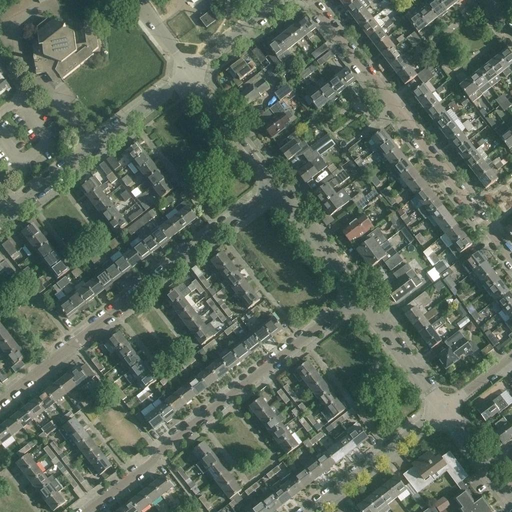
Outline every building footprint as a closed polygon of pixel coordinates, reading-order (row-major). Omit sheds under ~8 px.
[(358,0),(339,0),(346,10),(358,0)] [(351,15),(354,19),(366,9),(370,6),(365,0),(358,0),(346,10),(344,11),(348,17),(351,15)] [(427,3),(429,5),(439,18),(442,15),(443,17),(449,13),(448,11),(439,0),(427,0),(425,1),(427,3)] [(454,0),(439,0),(448,11),(457,3),(454,0)] [(373,10),(375,8),(379,5),(375,1),(370,6),(373,10)] [(429,26),(439,18),(429,5),(427,3),(417,10),(419,13),(429,26)] [(374,19),(366,9),(354,19),(361,29),(374,19)] [(200,19),(200,20),(207,28),(218,20),(211,11),(200,19)] [(419,33),(424,30),(426,32),(431,28),(429,26),(419,13),(409,21),(419,33)] [(366,35),(368,38),(381,28),(385,25),(391,21),(388,17),(382,21),(378,16),(374,19),(361,29),(359,31),(363,36),(366,35)] [(317,28),(308,17),(298,24),(307,36),(309,39),(314,36),(311,33),(317,28)] [(60,78),(62,81),(94,56),(92,54),(98,49),(95,21),(84,22),(87,44),(77,45),(75,34),(65,30),(66,27),(49,20),(38,29),(39,41),(32,42),(36,76),(46,74),(49,74),(56,82),(60,78)] [(394,25),(391,21),(385,25),(388,29),(394,25)] [(297,44),(307,36),(298,24),(288,32),(297,44)] [(388,38),(381,28),(368,38),(376,48),(388,38)] [(288,32),(279,39),(288,51),(297,44),(288,32)] [(411,36),(415,42),(419,39),(415,33),(411,36)] [(406,40),(402,36),(397,41),(400,45),(406,40)] [(388,38),(376,48),(383,56),(383,57),(396,47),(388,38)] [(292,56),(288,51),(279,39),(274,42),(273,40),(267,44),(270,48),(265,52),(277,68),(282,64),(292,56)] [(329,50),(325,44),(318,50),(322,55),(329,50)] [(396,47),(383,57),(387,61),(385,63),(388,68),(403,56),(396,47)] [(258,48),(253,52),(262,63),(267,60),(264,56),(258,48)] [(511,54),(508,49),(499,56),(498,57),(508,69),(511,74),(511,73),(511,54)] [(322,55),(318,50),(312,55),(316,60),(322,55)] [(328,62),(335,57),(331,52),(324,57),(328,62)] [(423,56),(420,52),(411,59),(414,63),(423,56)] [(411,66),(403,56),(388,68),(392,73),(395,72),(398,76),(411,66)] [(324,57),(318,62),(322,67),(328,62),(324,57)] [(511,74),(508,69),(498,57),(489,64),(499,77),(503,73),(507,79),(511,75),(511,74)] [(248,65),(243,59),(226,72),(227,73),(229,71),(235,79),(233,81),(238,88),(243,84),(241,81),(256,69),(251,62),(248,65)] [(489,64),(479,72),(489,84),(492,88),(501,80),(498,77),(499,77),(489,64)] [(405,86),(418,76),(411,66),(398,76),(405,86)] [(424,71),(418,76),(421,80),(431,73),(428,68),(424,71)] [(335,72),(339,77),(348,89),(357,81),(348,69),(343,74),(339,69),(335,72)] [(492,88),(489,84),(479,72),(470,79),(479,92),(482,95),(492,88)] [(435,77),(431,73),(421,80),(425,85),(431,80),(435,77)] [(0,95),(10,88),(0,74),(0,95)] [(329,84),(338,96),(348,89),(339,77),(329,84)] [(253,86),(239,96),(248,107),(261,96),(260,95),(270,88),(263,79),(254,87),(253,86)] [(482,95),(479,92),(470,79),(460,86),(473,103),(483,96),(482,95)] [(329,84),(319,91),(329,103),(333,100),(334,102),(339,98),(338,96),(329,84)] [(288,96),(293,92),(287,85),(275,94),(280,101),(288,96)] [(432,94),(425,85),(412,94),(420,104),(432,94)] [(319,111),(329,103),(319,91),(316,86),(306,94),(319,111)] [(436,91),(439,95),(445,91),(442,87),(436,91)] [(432,94),(420,104),(424,109),(427,114),(440,104),(432,94)] [(500,98),(504,104),(508,101),(504,95),(500,98)] [(469,103),(466,98),(460,103),(464,107),(469,103)] [(504,104),(500,98),(496,101),(500,107),(504,104)] [(451,110),(457,106),(454,102),(448,106),(451,110)] [(289,112),(285,115),(282,110),(284,109),(280,103),(271,110),(277,118),(264,128),(272,139),(285,129),(284,127),(290,122),(290,121),(294,118),(289,112)] [(427,114),(435,123),(447,113),(440,104),(427,114)] [(454,123),(447,113),(435,123),(442,133),(454,123)] [(462,132),(454,123),(442,133),(449,142),(462,132)] [(497,134),(510,151),(511,149),(511,133),(510,131),(505,134),(502,130),(497,134)] [(391,141),(384,131),(375,137),(372,140),(376,145),(370,149),(373,154),(379,149),(380,150),(391,141)] [(289,162),(302,152),(307,159),(316,152),(332,140),(327,134),(309,147),(301,136),(301,134),(299,134),(298,132),(291,137),(279,146),(282,151),(282,152),(289,162)] [(469,142),(462,132),(449,142),(457,151),(469,142)] [(332,140),(316,152),(307,159),(310,164),(320,157),(336,145),(332,140)] [(477,144),(480,148),(486,143),(483,140),(477,144)] [(386,159),(387,159),(399,150),(391,141),(380,150),(382,153),(379,156),(383,161),(386,159)] [(469,142),(457,151),(464,161),(477,151),(469,142)] [(126,153),(133,162),(145,153),(138,144),(126,153)] [(406,160),(399,150),(387,159),(391,164),(386,168),(390,172),(394,169),(406,160)] [(484,161),(477,151),(464,161),(471,171),(484,161)] [(152,162),(145,153),(133,162),(141,172),(152,162)] [(113,156),(107,161),(118,175),(124,170),(113,156)] [(320,157),(310,164),(298,174),(306,184),(307,184),(308,185),(313,181),(312,179),(318,175),(328,168),(324,162),(320,157)] [(359,166),(364,163),(360,158),(355,162),(359,166)] [(492,163),(495,167),(501,162),(498,159),(492,163)] [(413,169),(406,160),(394,169),(390,172),(398,181),(402,178),(413,169)] [(484,161),(471,171),(479,180),(491,170),(484,161)] [(107,178),(109,181),(115,176),(104,162),(99,166),(108,177),(107,178)] [(159,172),(152,162),(141,172),(148,181),(159,172)] [(351,162),(343,168),(348,174),(356,168),(351,162)] [(504,166),(501,162),(495,167),(498,171),(504,166)] [(336,180),(345,172),(342,167),(332,175),(336,180)] [(413,169),(402,178),(409,188),(421,179),(413,169)] [(499,180),(491,170),(479,180),(486,190),(499,180)] [(166,181),(159,172),(148,181),(155,190),(166,181)] [(112,185),(118,180),(115,176),(109,181),(112,185)] [(122,181),(125,184),(131,179),(128,176),(122,181)] [(80,188),(88,198),(99,188),(102,186),(95,177),(80,188)] [(134,183),(131,179),(125,184),(127,187),(134,183)] [(428,188),(421,179),(409,188),(416,197),(428,188)] [(166,181),(155,190),(162,199),(174,190),(166,181)] [(315,196),(323,206),(336,196),(332,191),(338,186),(334,181),(315,196)] [(107,198),(99,188),(88,198),(95,207),(107,198)] [(435,198),(428,188),(416,197),(424,207),(435,198)] [(344,190),(336,196),(323,206),(330,217),(352,200),(344,190)] [(366,198),(356,205),(360,211),(380,196),(376,191),(366,198)] [(136,199),(139,202),(145,198),(142,194),(136,199)] [(356,205),(366,198),(362,194),(352,201),(356,205)] [(126,203),(132,199),(130,195),(124,200),(126,203)] [(390,204),(394,200),(391,195),(386,199),(390,204)] [(171,197),(167,199),(172,205),(175,202),(171,197)] [(114,207),(107,198),(95,207),(102,216),(114,207)] [(139,202),(142,206),(148,201),(145,198),(139,202)] [(424,207),(424,208),(420,211),(426,220),(428,219),(431,216),(443,207),(435,198),(424,207)] [(179,215),(188,227),(198,219),(185,203),(175,210),(179,215)] [(121,216),(114,207),(102,216),(109,226),(121,216)] [(450,217),(443,207),(431,216),(428,219),(435,229),(439,226),(450,217)] [(129,219),(132,223),(144,214),(141,210),(135,215),(135,214),(129,219)] [(170,222),(179,234),(188,227),(179,215),(175,210),(166,217),(170,222)] [(152,211),(149,213),(153,219),(157,217),(152,211)] [(388,219),(393,225),(399,220),(395,214),(388,219)] [(363,215),(342,231),(352,245),(373,229),(363,215)] [(401,218),(405,223),(410,219),(406,215),(401,218)] [(121,216),(109,226),(116,235),(128,226),(121,216)] [(439,226),(446,236),(458,227),(450,217),(439,226)] [(170,241),(179,234),(170,222),(161,229),(170,241)] [(22,234),(30,243),(41,234),(34,225),(29,228),(25,223),(16,231),(20,236),(22,234)] [(138,231),(134,225),(130,228),(135,234),(138,231)] [(465,236),(458,227),(446,236),(441,239),(448,248),(453,245),(465,236)] [(132,236),(135,234),(130,228),(127,230),(132,236)] [(166,244),(170,241),(161,229),(152,236),(161,248),(162,250),(168,245),(166,244)] [(357,251),(364,260),(380,248),(385,244),(388,242),(378,229),(366,238),(369,242),(357,251)] [(48,243),(41,234),(30,243),(25,247),(32,256),(37,252),(48,243)] [(152,255),(161,248),(152,236),(142,243),(152,255)] [(472,246),(465,236),(453,245),(448,248),(458,260),(463,256),(461,254),(472,246)] [(426,243),(423,238),(418,242),(421,246),(426,243)] [(130,246),(133,250),(142,262),(152,255),(142,243),(139,239),(130,246)] [(115,240),(112,242),(116,248),(120,245),(115,240)] [(17,253),(17,252),(9,241),(2,246),(11,258),(17,253)] [(116,248),(112,242),(110,243),(108,245),(113,251),(116,248)] [(55,252),(48,243),(37,252),(44,262),(55,252)] [(385,244),(380,248),(364,260),(371,269),(383,260),(385,264),(398,254),(393,248),(390,250),(385,244)] [(429,258),(432,261),(437,258),(430,248),(423,253),(427,259),(429,258)] [(133,269),(142,262),(133,250),(124,257),(133,269)] [(63,262),(55,252),(44,262),(51,271),(63,262)] [(219,272),(231,263),(224,253),(219,257),(216,253),(205,261),(216,275),(219,272)] [(97,254),(93,257),(98,262),(101,260),(97,254)] [(398,254),(385,264),(391,273),(405,262),(398,254)] [(466,264),(473,273),(486,263),(485,262),(486,262),(486,260),(484,257),(482,257),(482,258),(479,254),(466,264)] [(93,257),(90,259),(94,265),(98,262),(93,257)] [(129,272),(133,269),(124,257),(114,265),(124,277),(125,278),(131,274),(129,272)] [(440,262),(437,258),(432,261),(435,266),(440,262)] [(0,263),(0,276),(6,271),(10,276),(15,272),(6,261),(1,265),(0,263)] [(63,262),(51,271),(58,280),(70,271),(63,262)] [(219,272),(227,282),(238,272),(231,263),(219,272)] [(493,273),(486,263),(473,273),(481,283),(493,273)] [(440,275),(447,270),(442,264),(435,269),(440,275)] [(114,265),(105,272),(115,284),(124,277),(114,265)] [(78,268),(77,269),(75,271),(80,277),(83,274),(78,268)] [(394,280),(396,283),(387,291),(396,303),(416,289),(414,286),(421,281),(413,270),(407,275),(404,272),(394,280)] [(440,277),(441,278),(444,282),(454,274),(450,270),(440,277)] [(80,277),(75,271),(72,273),(76,279),(80,277)] [(105,272),(96,279),(105,291),(107,293),(113,288),(111,287),(115,284),(105,272)] [(234,291),(246,282),(238,272),(227,282),(221,286),(224,289),(229,285),(234,291)] [(501,282),(493,273),(481,283),(484,287),(488,292),(501,282)] [(199,279),(203,285),(207,282),(203,276),(199,279)] [(32,285),(40,295),(46,290),(43,287),(43,283),(40,279),(32,285)] [(96,279),(87,286),(96,298),(105,291),(96,279)] [(193,285),(197,290),(201,287),(196,281),(192,284),(193,285)] [(211,287),(207,282),(203,285),(207,290),(211,287)] [(234,291),(241,301),(253,291),(246,282),(234,291)] [(508,292),(501,282),(488,292),(496,302),(508,292)] [(57,285),(53,288),(58,294),(62,291),(57,285)] [(165,299),(173,309),(185,299),(184,299),(197,290),(193,285),(180,294),(177,289),(165,299)] [(87,305),(96,298),(87,286),(78,293),(87,305)] [(205,292),(201,287),(197,290),(201,295),(205,292)] [(5,297),(9,294),(4,288),(1,291),(5,297)] [(69,300),(79,312),(81,310),(83,312),(89,308),(87,305),(78,293),(75,290),(67,297),(69,300)] [(261,301),(253,291),(241,301),(249,311),(261,301)] [(496,302),(503,311),(511,304),(511,296),(508,292),(496,302)] [(425,293),(414,302),(419,308),(430,300),(425,293)] [(217,295),(213,298),(218,304),(222,301),(217,295)] [(75,317),(74,315),(79,312),(69,300),(67,297),(66,298),(63,298),(59,302),(57,304),(57,305),(58,306),(53,309),(60,318),(64,314),(69,319),(71,320),(75,317)] [(192,309),(185,299),(173,309),(180,318),(192,309)] [(211,309),(215,306),(211,300),(207,303),(211,309)] [(511,319),(511,304),(503,311),(510,321),(511,319)] [(221,308),(225,313),(229,310),(225,305),(221,308)] [(252,312),(255,316),(261,311),(258,307),(252,312)] [(406,316),(413,326),(424,318),(429,314),(425,309),(420,313),(416,308),(406,316)] [(200,319),(192,309),(180,318),(188,328),(200,319)] [(219,319),(223,316),(218,310),(214,313),(219,319)] [(234,316),(229,310),(225,313),(230,319),(234,316)] [(413,326),(421,336),(431,328),(427,322),(437,315),(433,311),(429,314),(424,318),(413,326)] [(255,316),(252,312),(246,316),(250,320),(255,316)] [(261,323),(264,327),(273,339),(284,330),(272,314),(261,323)] [(207,328),(200,319),(188,328),(195,338),(207,328)] [(470,323),(467,319),(458,326),(461,330),(470,323)] [(432,350),(442,342),(434,332),(444,324),(441,320),(431,328),(421,336),(424,339),(428,345),(432,350)] [(230,329),(234,333),(239,328),(236,324),(230,329)] [(469,331),(473,332),(477,329),(472,324),(467,328),(469,331)] [(211,325),(207,328),(195,338),(202,346),(218,334),(211,325)] [(262,347),(273,339),(264,327),(253,335),(262,347)] [(234,333),(230,329),(225,333),(228,337),(234,333)] [(13,340),(5,330),(0,334),(0,347),(1,349),(13,340)] [(243,344),(252,356),(262,347),(253,335),(250,331),(239,339),(243,344)] [(459,332),(458,333),(445,343),(449,349),(438,358),(447,369),(458,360),(457,359),(472,348),(465,339),(459,332)] [(120,334),(115,338),(111,333),(100,341),(112,356),(115,353),(127,344),(120,334)] [(499,344),(492,335),(488,338),(495,348),(499,344)] [(10,356),(20,349),(13,340),(1,349),(8,358),(10,356)] [(215,341),(209,345),(212,349),(218,345),(215,341)] [(123,362),(130,356),(135,353),(127,344),(115,353),(112,356),(110,357),(117,366),(123,362)] [(250,356),(252,356),(243,344),(232,352),(241,364),(250,356)] [(207,354),(212,349),(209,345),(203,349),(207,354)] [(481,353),(485,358),(494,351),(491,346),(481,353)] [(10,356),(8,358),(15,367),(13,369),(16,373),(26,366),(22,362),(27,358),(20,349),(10,356)] [(232,352),(221,360),(230,372),(241,364),(232,352)] [(123,362),(130,372),(142,363),(135,353),(130,356),(123,362)] [(193,357),(187,362),(191,366),(196,362),(193,357)] [(97,368),(101,364),(96,358),(92,362),(97,368)] [(219,381),(230,372),(221,360),(210,369),(219,381)] [(187,362),(182,366),(185,370),(191,366),(187,362)] [(304,381),(305,382),(316,373),(308,362),(293,374),(301,384),(304,381)] [(130,372),(138,381),(149,372),(142,363),(130,372)] [(101,364),(97,368),(101,373),(105,370),(101,364)] [(87,366),(82,370),(79,367),(68,375),(78,387),(80,391),(91,382),(90,381),(96,377),(87,366)] [(209,389),(219,381),(210,369),(199,377),(209,389)] [(148,389),(157,382),(149,372),(138,381),(145,391),(148,389)] [(324,382),(316,373),(305,382),(312,392),(324,382)] [(166,379),(169,383),(175,378),(172,374),(166,379)] [(58,384),(67,396),(78,387),(68,375),(58,384)] [(111,377),(107,381),(111,386),(115,383),(111,377)] [(199,377),(189,385),(198,397),(209,389),(199,377)] [(169,383),(166,379),(160,383),(163,387),(169,383)] [(312,392),(319,401),(331,392),(324,382),(312,392)] [(56,404),(67,396),(58,384),(47,392),(56,404)] [(187,406),(198,397),(189,385),(178,394),(187,406)] [(288,395),(292,392),(288,386),(284,389),(288,395)] [(118,387),(114,390),(119,396),(123,393),(118,387)] [(150,391),(145,395),(148,399),(153,395),(150,391)] [(282,400),(286,397),(282,391),(278,394),(282,400)] [(45,412),(56,404),(47,392),(36,401),(45,412)] [(288,395),(293,400),(297,397),(292,392),(288,395)] [(319,401),(327,410),(338,401),(331,392),(319,401)] [(127,398),(123,393),(119,396),(123,401),(127,398)] [(178,394),(167,402),(176,414),(187,406),(178,394)] [(90,404),(96,399),(93,395),(87,400),(90,404)] [(142,404),(148,399),(145,395),(139,400),(142,404)] [(491,401),(478,411),(486,422),(500,412),(498,410),(507,404),(501,396),(492,402),(491,401)] [(153,405),(157,410),(166,422),(168,424),(172,420),(171,418),(176,414),(167,402),(163,397),(159,400),(153,405)] [(290,402),(286,397),(282,400),(286,405),(290,403),(290,402)] [(25,409),(35,421),(45,412),(36,401),(33,398),(29,402),(30,405),(25,409)] [(250,408),(258,418),(270,409),(262,399),(250,408)] [(90,404),(87,400),(82,404),(85,408),(90,404)] [(346,411),(338,401),(327,410),(334,420),(346,411)] [(303,405),(299,408),(303,414),(307,411),(303,405)] [(15,417),(24,429),(35,421),(25,409),(23,406),(17,411),(19,414),(15,417)] [(277,418),(270,409),(258,418),(266,427),(277,418)] [(142,425),(148,421),(155,430),(166,422),(157,410),(146,419),(142,413),(136,417),(142,425)] [(297,419),(301,416),(296,410),(292,413),(297,419)] [(68,421),(75,416),(71,412),(65,417),(68,421)] [(310,414),(306,418),(310,423),(315,420),(310,414)] [(281,415),(277,418),(266,427),(273,437),(285,428),(281,423),(285,421),(281,415)] [(13,438),(24,429),(15,417),(4,426),(13,438)] [(68,421),(65,417),(60,421),(63,425),(68,421)] [(346,422),(343,418),(338,422),(341,426),(346,422)] [(504,418),(495,425),(499,431),(495,434),(504,444),(511,437),(511,421),(509,424),(504,418)] [(71,438),(83,429),(75,419),(59,432),(67,441),(71,438)] [(304,428),(308,425),(304,419),(304,420),(300,423),(304,428)] [(319,426),(315,420),(310,423),(315,429),(319,426)] [(335,430),(341,426),(338,422),(332,426),(335,430)] [(364,447),(363,445),(369,440),(357,424),(346,432),(350,437),(359,449),(361,449),(363,449),(364,447)] [(273,437),(280,447),(280,446),(292,437),(295,434),(288,425),(285,428),(273,437)] [(309,434),(313,431),(308,425),(304,428),(309,434)] [(0,428),(0,442),(2,446),(13,438),(4,426),(0,428)] [(44,433),(47,437),(53,433),(50,429),(44,433)] [(71,438),(79,448),(90,438),(83,429),(71,438)] [(335,441),(339,445),(348,457),(350,458),(352,457),(353,455),(353,453),(359,449),(350,437),(346,432),(335,441)] [(47,437),(44,433),(39,438),(42,442),(47,437)] [(322,434),(316,438),(319,442),(325,438),(322,434)] [(280,447),(288,456),(298,449),(300,447),(292,437),(280,446),(280,447)] [(98,448),(90,438),(79,448),(86,457),(98,448)] [(313,447),(319,442),(316,438),(310,443),(313,447)] [(55,451),(59,448),(54,442),(50,445),(55,451)] [(193,453),(201,463),(213,454),(205,444),(193,453)] [(337,465),(348,457),(339,445),(328,453),(337,465)] [(26,454),(31,450),(28,446),(23,450),(26,454)] [(52,452),(48,447),(44,450),(48,456),(52,452)] [(59,448),(55,451),(59,456),(62,460),(66,457),(63,453),(59,448)] [(105,457),(98,448),(86,457),(93,467),(105,457)] [(26,454),(23,450),(17,454),(20,458),(26,454)] [(303,455),(300,451),(294,455),(298,459),(303,455)] [(57,458),(52,452),(48,456),(53,461),(52,462),(55,466),(56,465),(60,462),(57,458)] [(430,452),(413,465),(420,475),(409,484),(411,485),(417,494),(429,486),(425,480),(431,476),(432,477),(446,466),(460,484),(469,477),(450,452),(442,458),(440,456),(436,459),(430,452)] [(332,470),(337,465),(328,453),(317,462),(326,474),(329,475),(332,472),(332,470)] [(203,476),(208,472),(220,463),(213,454),(201,463),(196,467),(203,476)] [(17,465),(25,474),(36,465),(29,455),(17,465)] [(292,464),(298,459),(294,455),(289,460),(292,464)] [(66,457),(62,460),(67,466),(71,463),(66,457)] [(113,467),(105,457),(93,467),(88,470),(91,474),(96,470),(101,477),(113,467)] [(61,471),(65,468),(60,462),(56,465),(61,471)] [(316,482),(326,474),(317,462),(307,470),(316,482)] [(208,472),(216,482),(227,473),(220,463),(208,472)] [(44,475),(36,465),(25,474),(32,484),(44,475)] [(182,468),(177,471),(182,477),(186,474),(182,468)] [(278,468),(273,472),(276,476),(282,472),(278,468)] [(77,479),(81,476),(77,470),(73,473),(77,479)] [(305,491),(316,482),(307,470),(295,479),(305,491)] [(273,472),(267,477),(270,481),(276,476),(273,472)] [(235,482),(227,473),(216,482),(223,491),(235,482)] [(186,474),(182,477),(189,487),(194,484),(186,474)] [(294,499),(305,491),(295,479),(292,474),(281,482),(285,487),(294,499)] [(44,475),(32,484),(39,493),(51,484),(56,481),(56,480),(53,476),(48,480),(44,475)] [(75,481),(71,475),(66,479),(71,484),(75,481)] [(77,479),(82,485),(86,482),(81,476),(77,479)] [(165,476),(154,485),(163,496),(174,488),(165,476)] [(422,500),(417,494),(411,485),(406,489),(397,477),(387,485),(398,499),(407,491),(417,504),(422,500)] [(39,493),(47,503),(58,493),(63,490),(56,481),(51,484),(39,493)] [(79,487),(75,481),(71,484),(75,490),(79,487)] [(233,499),(242,492),(235,482),(223,491),(230,501),(231,501),(233,503),(235,501),(233,499)] [(194,484),(189,487),(197,496),(201,493),(194,484)] [(252,488),(255,493),(260,489),(257,484),(252,488)] [(152,505),(163,496),(154,485),(143,493),(152,505)] [(398,499),(387,485),(378,493),(388,506),(398,499)] [(274,495),(283,507),(294,499),(285,487),(274,495)] [(255,493),(252,488),(245,493),(249,497),(255,493)] [(492,511),(483,498),(475,504),(466,492),(455,500),(461,509),(459,511),(460,511),(492,511)] [(58,494),(58,493),(47,503),(53,511),(55,511),(66,503),(58,494)] [(140,511),(143,511),(152,505),(143,493),(132,501),(140,511)] [(378,493),(368,500),(377,511),(388,511),(391,510),(388,506),(378,493)] [(269,511),(277,511),(283,507),(274,495),(263,504),(269,511)] [(204,506),(208,503),(204,497),(199,500),(204,506)] [(444,498),(435,504),(440,511),(449,506),(444,498)] [(377,511),(368,500),(358,508),(361,511),(377,511)] [(425,511),(429,509),(422,500),(417,504),(417,505),(421,509),(417,511),(425,511)] [(123,511),(140,511),(132,501),(122,510),(123,511)] [(233,503),(230,505),(233,509),(238,505),(235,501),(233,503)] [(208,503),(204,506),(208,511),(212,508),(208,503)]
